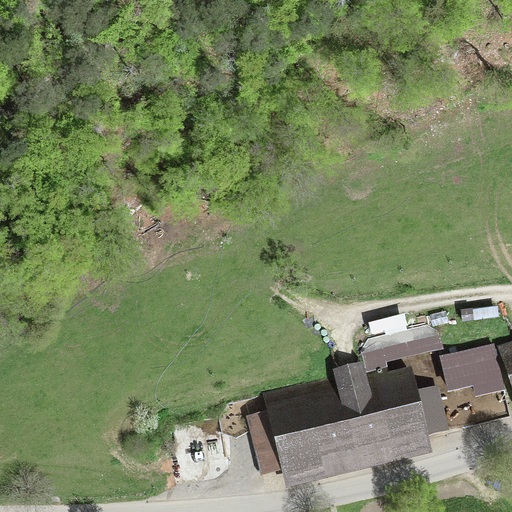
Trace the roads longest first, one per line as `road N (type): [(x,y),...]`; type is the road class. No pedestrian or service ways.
road 1 (tertiary): [(511,441),(346,492),(178,511)]
road 2 (unknown): [(511,275),(466,275),(345,303)]
